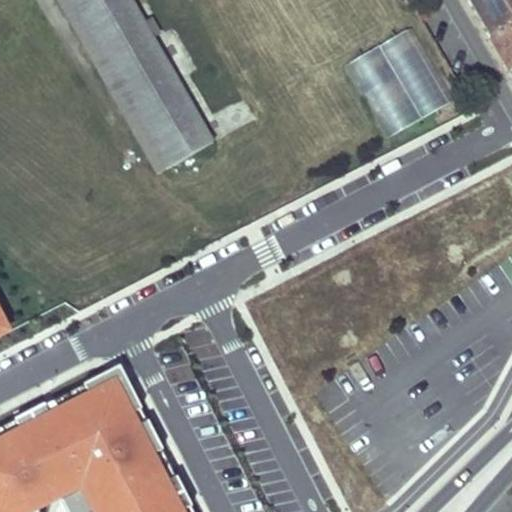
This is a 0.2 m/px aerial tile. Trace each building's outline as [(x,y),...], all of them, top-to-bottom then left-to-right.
[(166,169),(69,0),(53,0),(154,176),(166,169)] [(130,0),(69,0),(166,169),(211,142),(130,0)] [(511,0),(466,0),(490,40),(511,20),(511,0)] [(511,20),(490,40),(510,72),(511,70),(511,20)] [(409,32),(345,66),(385,141),(450,106),(409,32)] [(0,311),(0,351),(16,343),(0,311)] [(183,511),(119,385),(0,445),(0,511),(55,511),(81,499),(87,511),(183,511)]
